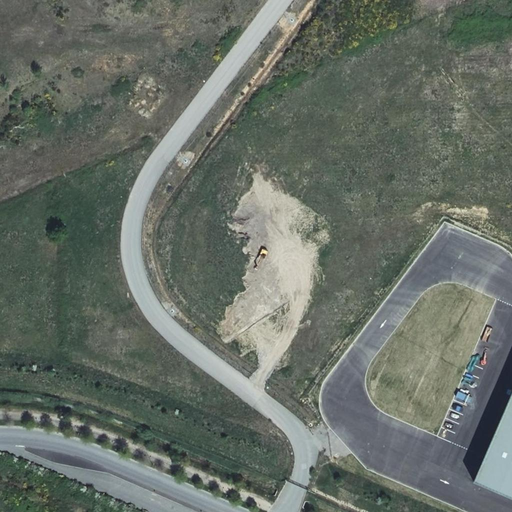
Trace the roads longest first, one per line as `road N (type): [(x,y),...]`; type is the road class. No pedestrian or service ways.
road 1 (unclassified): [(290,511),(306,465),(297,431),(158,315),(138,288),(129,244),(145,180),(282,0)]
road 2 (unclassified): [(0,436),(89,449),(233,511)]
